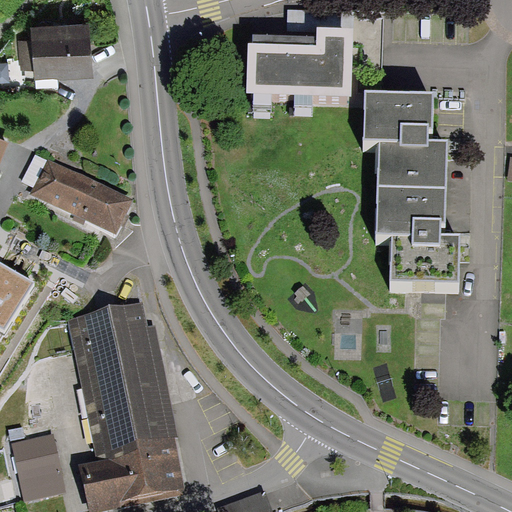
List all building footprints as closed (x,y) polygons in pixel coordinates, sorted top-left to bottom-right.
[(37,66),(88,62),(85,21),(34,24),(37,66)] [(250,45),(248,102),(350,105),(352,38),(317,37),(317,47),(250,45)] [(377,195),(447,196),(448,148),(433,148),(433,101),(363,100),(363,153),(378,153),(377,195)] [(36,156),(23,182),(34,188),(30,197),(118,241),(135,205),(36,156)] [(446,233),(447,196),(377,195),(375,245),(390,245),(389,292),(458,294),(460,243),(441,243),(441,234),(446,233)] [(0,344),(30,297),(0,277),(0,344)] [(146,331),(141,308),(65,324),(95,464),(76,468),(85,511),(124,511),(191,498),(155,329),(146,331)] [(54,439),(12,448),(24,504),(66,495),(54,439)] [(274,511),(265,491),(220,511),(274,511)]
